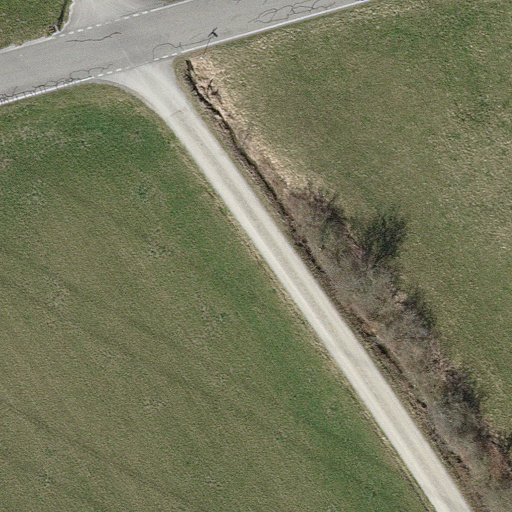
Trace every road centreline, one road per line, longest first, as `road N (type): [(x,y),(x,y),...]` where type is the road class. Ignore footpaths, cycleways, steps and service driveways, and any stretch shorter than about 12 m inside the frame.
road 1 (track): [(131,42),(455,511)]
road 2 (tertiary): [(282,0),(0,79)]
